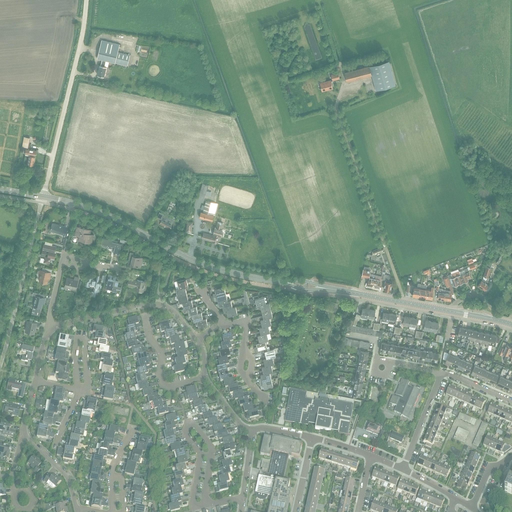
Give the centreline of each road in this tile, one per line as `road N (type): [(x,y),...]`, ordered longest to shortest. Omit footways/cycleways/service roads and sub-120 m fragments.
road 1 (tertiary): [(277,281),(185,257),(98,211),(42,196)]
road 2 (unclassified): [(42,196),(86,0)]
road 3 (unclassified): [(0,365),(42,196)]
road 4 (residential): [(196,339),(158,303),(47,328)]
road 5 (tertiary): [(450,311),(330,289)]
